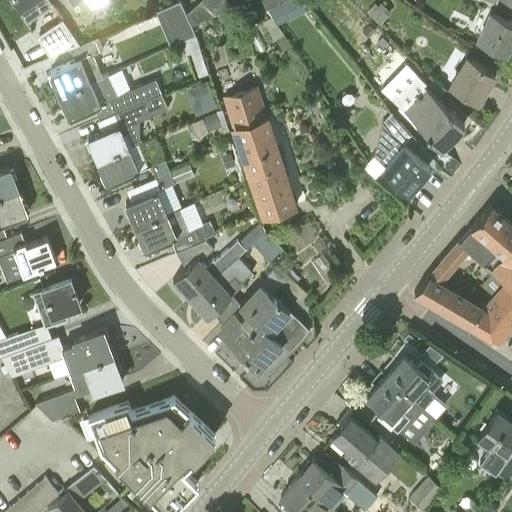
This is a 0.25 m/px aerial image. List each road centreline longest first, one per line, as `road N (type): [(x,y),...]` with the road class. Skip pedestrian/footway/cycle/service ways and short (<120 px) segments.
road 1 (residential): [(267,430),(168,339),(111,272),(0,74)]
road 2 (tertiary): [(384,287),(511,130)]
road 3 (tertiary): [(267,430),(384,287)]
road 4 (residential): [(384,287),(511,371)]
